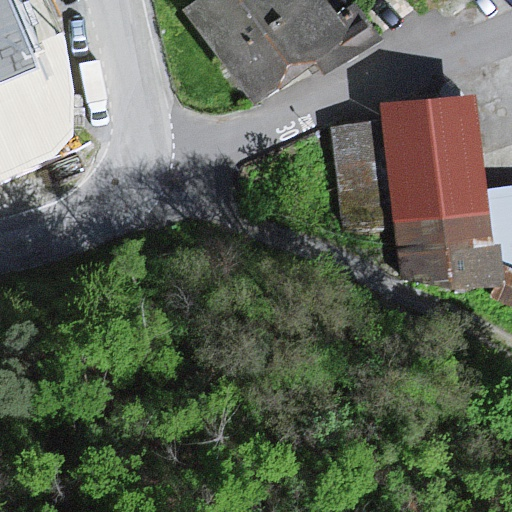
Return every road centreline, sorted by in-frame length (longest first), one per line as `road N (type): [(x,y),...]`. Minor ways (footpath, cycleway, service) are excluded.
road 1 (track): [(133,152),(420,361),(511,384)]
road 2 (residential): [(511,28),(242,135),(133,152)]
road 3 (unclassified): [(133,152),(111,197),(48,232),(0,244)]
road 4 (residential): [(133,152),(112,0)]
